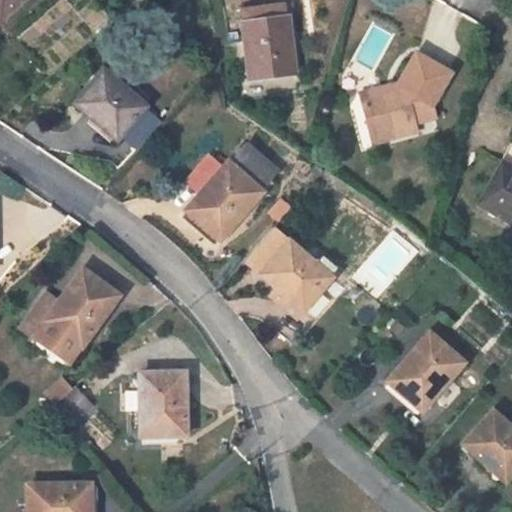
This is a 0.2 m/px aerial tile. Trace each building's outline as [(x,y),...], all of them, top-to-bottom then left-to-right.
[(0,0),(0,18),(1,19),(22,0),(0,0)] [(249,80),(296,74),(291,33),(297,32),(293,2),(241,9),(249,80)] [(385,124),(389,138),(418,130),(415,122),(436,116),(433,104),(451,72),(416,52),(399,83),(396,89),(389,91),(383,87),(361,94),(371,128),(385,124)] [(119,142),(148,109),(101,69),(73,102),(119,142)] [(399,83),(383,87),(389,91),(396,89),(399,83)] [(511,143),(511,144),(477,205),(511,224),(511,143)] [(220,239),(277,174),(244,145),(189,208),(204,220),(201,223),(220,239)] [(189,208),(187,211),(201,223),(204,220),(189,208)] [(305,313),(334,280),(332,278),(338,271),(325,259),(319,267),(291,243),(262,276),(279,291),(305,312),(305,313)] [(18,331),(66,367),(117,297),(82,271),(60,301),(47,291),(18,331)] [(279,291),(273,299),(298,320),(305,312),(279,291)] [(422,411),(462,364),(428,335),(391,380),(405,391),(403,394),(419,408),(422,411)] [(184,373),(140,374),(141,436),(143,436),(160,436),(185,435),(184,373)] [(45,393),(55,405),(72,390),(62,378),(45,393)] [(391,380),(389,382),(403,394),(405,391),(391,380)] [(92,405),(76,386),(72,390),(55,405),(53,406),(70,425),(92,405)] [(507,484),(511,478),(511,429),(490,410),(461,444),(507,484)] [(90,493),(90,485),(28,486),(28,511),(86,511),(90,511),(90,493)]
